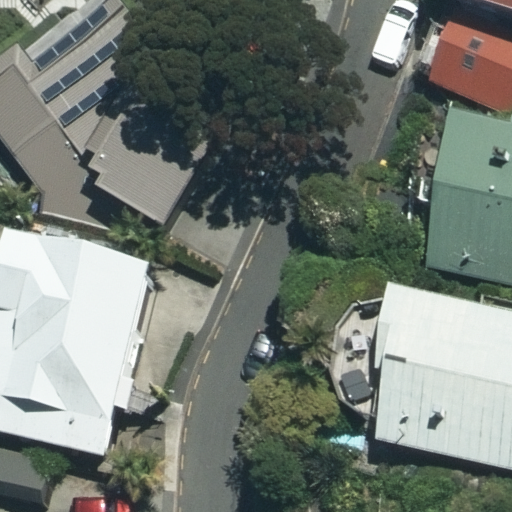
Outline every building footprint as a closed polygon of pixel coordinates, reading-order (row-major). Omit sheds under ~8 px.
[(176,68),(127,0),(113,0),(0,80),(0,124),(61,211),(106,179),(77,138),(176,68)] [(177,0),(168,23),(226,48),(270,22),(290,0),(177,0)] [(511,0),(477,0),(446,95),(511,117),(511,0)] [(235,168),(151,113),(116,167),(135,180),(118,206),(183,248),(235,168)] [(511,135),(481,129),(451,279),(511,291),(511,135)] [(183,286),(36,243),(0,364),(0,436),(127,474),(183,286)] [(511,325),(419,306),(402,388),(412,389),(399,454),(511,477),(511,325)] [(138,511),(142,494),(67,478),(57,511),(138,511)]
